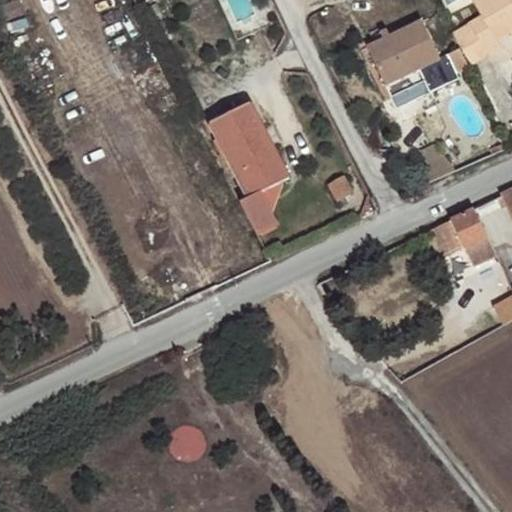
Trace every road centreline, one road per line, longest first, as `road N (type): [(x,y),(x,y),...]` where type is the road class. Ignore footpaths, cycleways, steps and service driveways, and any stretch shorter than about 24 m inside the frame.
road 1 (unclassified): [(300,269),(0,411)]
road 2 (residential): [(300,269),(340,343),(412,409),(493,511)]
road 3 (residential): [(283,0),(395,224)]
road 4 (unclassified): [(511,172),(395,224)]
